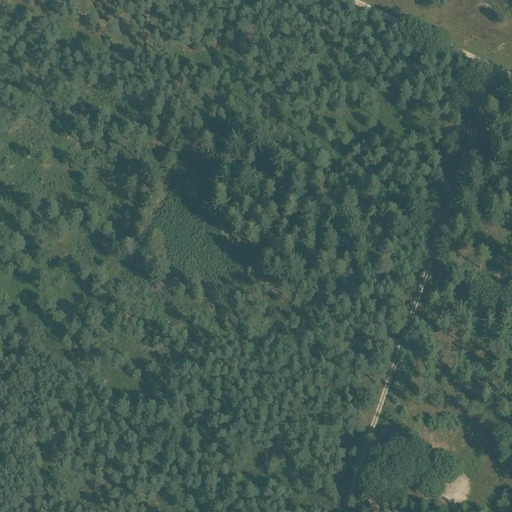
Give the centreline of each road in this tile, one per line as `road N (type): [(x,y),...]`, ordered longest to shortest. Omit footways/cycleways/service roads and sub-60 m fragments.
road 1 (track): [(493,67),(342,511)]
road 2 (track): [(357,0),(511,75)]
